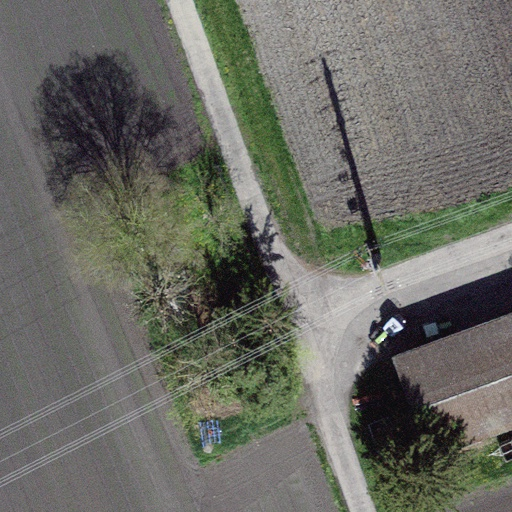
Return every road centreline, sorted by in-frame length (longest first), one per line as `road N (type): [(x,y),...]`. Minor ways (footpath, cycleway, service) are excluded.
road 1 (track): [(178,0),(298,328)]
road 2 (track): [(511,251),(298,328)]
road 3 (track): [(298,328),(358,511)]
